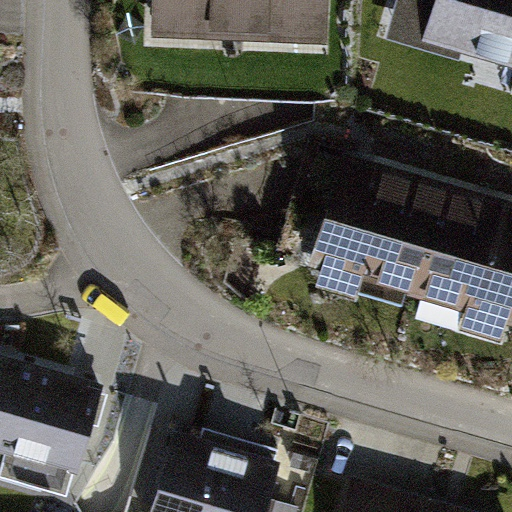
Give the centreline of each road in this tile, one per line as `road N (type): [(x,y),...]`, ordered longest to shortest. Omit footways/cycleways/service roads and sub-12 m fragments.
road 1 (residential): [(511,423),(239,338),(170,305),(119,243),(75,136),(71,0)]
road 2 (track): [(119,243),(39,295),(0,294)]
